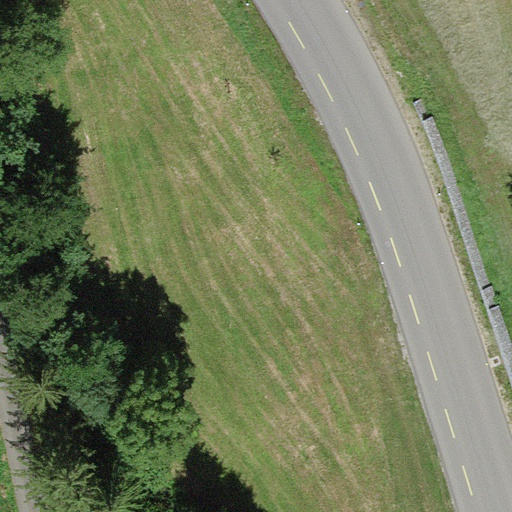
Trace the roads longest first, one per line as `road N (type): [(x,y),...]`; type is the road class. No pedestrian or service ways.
road 1 (tertiary): [(309,0),(393,162),(508,511)]
road 2 (track): [(0,355),(41,511)]
